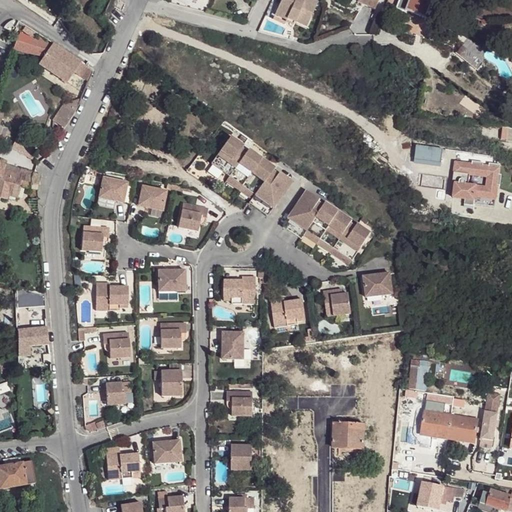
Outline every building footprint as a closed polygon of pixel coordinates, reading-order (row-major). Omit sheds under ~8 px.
[(309,25),(320,0),(283,0),(277,14),(289,20),(291,17),(297,20),(309,25)] [(389,0),(385,10),(405,16),(407,10),(428,19),(429,17),(429,19),(431,22),(436,24),(438,22),(439,22),(445,5),(435,0),(389,0)] [(289,20),(277,14),(275,20),(287,25),(289,22),(289,20)] [(53,44),(40,64),(68,83),(75,72),(89,81),(92,72),(93,71),(91,69),(85,64),(81,62),(74,57),(60,48),(53,44)] [(486,62),(464,45),(462,47),(458,52),(481,69),(486,62)] [(75,113),(76,112),(62,104),(51,124),(63,130),(68,122),(74,115),(75,113)] [(511,127),(503,127),(501,126),(500,140),(511,141),(511,127)] [(27,157),(35,144),(18,135),(11,147),(27,157)] [(213,163),(230,175),(248,150),(244,147),(245,144),(232,135),(213,163)] [(230,175),(243,184),(263,157),(250,148),(248,150),(230,175)] [(256,193),(274,168),(275,166),(263,157),(243,184),(256,193)] [(473,166),(456,164),(453,186),(455,186),(451,217),(473,220),(475,207),(495,209),(499,188),(501,188),(502,177),(500,177),(501,167),(491,166),(490,169),(484,168),(485,165),(474,163),(473,166)] [(38,183),(38,179),(18,174),(0,168),(0,197),(6,199),(9,190),(31,194),(31,191),(37,191),(38,183)] [(256,193),(252,198),(250,202),(268,215),(294,179),(281,170),(280,173),(274,168),(256,193)] [(18,174),(38,179),(36,176),(34,174),(35,174),(32,173),(31,174),(30,173),(30,172),(20,169),(18,174)] [(100,196),(124,201),(129,180),(105,174),(100,196)] [(227,180),(240,189),(243,184),(230,175),(227,180)] [(168,189),(144,183),(139,204),(163,210),(168,189)] [(240,189),(252,198),(256,193),(243,184),(240,189)] [(304,235),(307,230),(325,204),(320,201),(322,199),(308,190),(284,226),(302,238),(304,235)] [(185,201),(179,226),(198,230),(202,215),(207,216),(209,207),(185,201)] [(307,230),(321,239),(340,211),(326,202),(325,204),(307,230)] [(321,239),(334,248),(352,223),(353,220),(340,211),(321,239)] [(86,222),(83,248),(102,250),(104,235),(109,235),(110,225),(86,222)] [(352,223),(334,248),(353,260),(371,233),(358,224),(357,226),(352,223)] [(304,235),(318,244),(321,239),(307,230),(304,235)] [(331,253),(334,248),(321,239),(318,244),(331,253)] [(186,268),(159,268),(159,290),(186,290),(186,268)] [(366,298),(394,294),(391,271),(363,275),(366,298)] [(243,294),(244,303),(256,303),(256,275),(244,275),(244,278),(225,278),(224,297),(233,297),(233,294),(243,294)] [(110,303),(120,303),(128,303),(128,284),(111,284),(111,280),(97,280),(97,308),(110,308),(110,303)] [(44,307),(44,295),(16,289),(16,309),(44,307)] [(331,294),(330,290),(324,291),(328,317),(351,313),(348,292),(343,293),(331,294)] [(233,303),(244,303),(243,294),(233,294),(233,297),(233,303)] [(287,319),(297,317),(306,317),(303,299),(285,301),(284,297),(272,299),(275,327),(288,325),(287,319)] [(161,321),(162,346),(181,346),(181,331),(186,331),(186,321),(161,321)] [(48,345),(47,329),(34,330),(18,332),(17,332),(18,355),(18,357),(25,357),(30,357),(30,347),(48,345)] [(128,330),(104,332),(104,342),(110,341),(111,356),(130,355),(128,330)] [(223,330),(223,358),(245,358),(245,330),(223,330)] [(413,357),(410,389),(426,390),(429,359),(413,357)] [(162,368),(162,394),(181,394),(181,368),(162,368)] [(106,381),(108,403),(126,402),(125,390),(131,390),(130,380),(106,381)] [(377,383),(378,396),(399,396),(398,382),(377,383)] [(252,389),(227,389),(227,400),(232,400),(233,415),(252,414),(252,389)] [(486,392),(482,412),(496,414),(499,395),(486,392)] [(445,439),(448,415),(421,411),(419,427),(434,430),(432,436),(445,439)] [(496,414),(482,412),(476,448),(490,450),(496,414)] [(475,420),(448,415),(445,439),(456,440),(457,434),(472,437),(475,420)] [(363,430),(364,424),(334,423),(332,448),(362,450),(363,430)] [(434,430),(419,427),(418,433),(432,436),(434,430)] [(471,443),(472,437),(457,434),(456,440),(471,443)] [(154,462),(182,460),(180,437),(152,439),(154,462)] [(232,443),(232,468),(252,468),(252,443),(232,443)] [(120,471),(131,470),(139,469),(138,450),(119,451),(119,448),(106,449),(109,477),(121,476),(120,471)] [(21,457),(1,460),(2,467),(22,464),(21,457)] [(31,469),(30,462),(22,464),(23,471),(31,469)] [(398,470),(411,472),(412,464),(399,462),(398,470)] [(23,471),(22,464),(2,467),(0,467),(0,490),(26,486),(23,471)] [(34,484),(31,469),(23,471),(26,486),(34,484)] [(440,503),(445,487),(421,482),(416,505),(438,510),(440,503)] [(452,504),(454,496),(462,497),(464,491),(445,487),(440,503),(446,504),(446,501),(452,504)] [(480,501),(479,506),(486,508),(487,505),(511,511),(511,492),(511,497),(490,491),(489,494),(483,492),(480,501)] [(184,511),(182,494),(159,496),(160,506),(165,506),(165,511),(184,511)] [(254,511),(254,496),(230,496),(229,511),(254,511)] [(122,511),(142,511),(141,500),(121,503),(122,511)]
